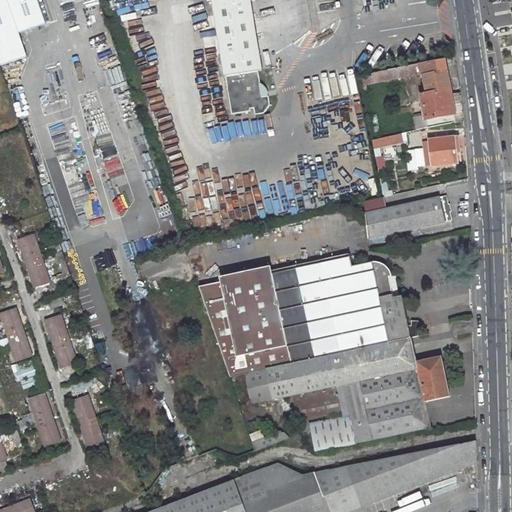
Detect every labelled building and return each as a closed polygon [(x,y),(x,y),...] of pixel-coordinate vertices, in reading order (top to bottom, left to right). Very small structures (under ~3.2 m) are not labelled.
[(0,0),(0,64),(25,57),(17,33),(45,23),(37,0),(0,0)] [(211,0),(224,77),(225,77),(232,115),(250,112),(250,109),(254,108),(255,115),(264,114),(270,106),(268,96),(262,98),(260,84),(257,71),(262,70),(249,0),(211,0)] [(427,61),(360,74),(364,95),(368,94),(366,84),(422,73),(427,94),(445,91),(451,89),(444,59),(427,63),(427,61)] [(268,96),(268,95),(267,92),(265,88),(263,86),(260,84),(262,98),(268,96)] [(427,127),(452,122),(445,91),(427,94),(421,95),(425,117),(427,127)] [(425,117),(414,120),(417,130),(427,127),(425,117)] [(375,148),(402,142),(400,133),(373,139),(375,148)] [(462,159),(462,154),(460,154),(457,137),(429,141),(432,166),(457,163),(456,159),(462,159)] [(0,155),(0,186),(6,205),(22,200),(6,154),(0,155)] [(131,204),(135,215),(169,203),(165,192),(131,204)] [(449,220),(444,196),(366,213),(368,237),(449,220)] [(48,281),(33,235),(18,240),(34,287),(48,281)] [(410,338),(417,336),(418,326),(408,326),(402,296),(393,298),(386,267),(383,265),(380,264),(375,262),(373,262),(370,262),(351,266),(349,255),(221,281),(225,302),(205,306),(229,376),(326,356),(410,338)] [(30,355),(15,309),(0,314),(15,360),(30,355)] [(76,361),(60,314),(45,320),(60,366),(76,361)] [(451,322),(452,329),(472,325),(472,318),(451,322)] [(472,325),(452,329),(454,335),(472,331),(472,325)] [(410,338),(326,356),(277,366),(284,396),(335,385),(335,389),(341,415),(351,413),(357,443),(373,440),(372,439),(430,427),(424,402),(449,396),(441,357),(415,361),(410,338)] [(34,368),(39,367),(39,359),(27,360),(27,368),(17,369),(19,388),(36,386),(34,368)] [(277,366),(245,373),(252,403),(284,396),(277,366)] [(8,401),(22,400),(21,383),(7,384),(8,401)] [(301,424),(341,415),(335,389),(295,397),(301,424)] [(29,398),(44,445),(59,440),(43,393),(29,398)] [(72,401),(88,448),(103,442),(87,396),(72,401)] [(357,443),(351,413),(341,415),(306,423),(309,429),(317,451),(357,443)] [(15,430),(8,434),(16,447),(22,443),(15,430)] [(252,441),(255,450),(289,437),(285,434),(270,434),(252,441)] [(346,511),(477,461),(476,441),(303,475),(277,463),(203,492),(150,511),(346,511)] [(52,490),(58,505),(104,487),(98,472),(52,490)] [(0,510),(0,511),(33,511),(29,499),(0,510)]
